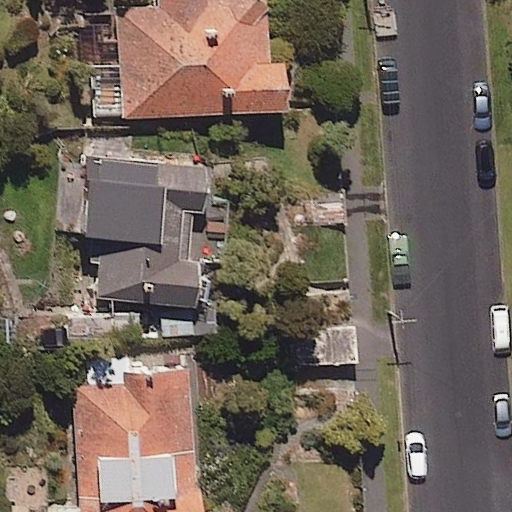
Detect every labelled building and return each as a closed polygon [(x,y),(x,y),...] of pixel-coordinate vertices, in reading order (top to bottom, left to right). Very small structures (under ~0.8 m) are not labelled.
[(144,0),(113,4),(119,58),(89,62),(95,115),(280,93),(273,37),(262,39),(257,0),(144,0)] [(193,295),(198,145),(84,141),(83,168),(59,167),(57,225),(91,226),(89,291),(193,295)] [(346,217),(340,188),(297,198),(303,226),(346,217)] [(350,320),(291,325),(294,363),(354,357),(350,320)] [(194,511),(183,355),(117,360),(118,374),(68,378),(77,502),(53,503),(53,511),(194,511)] [(363,511),(359,457),(298,462),(301,511),(363,511)]
